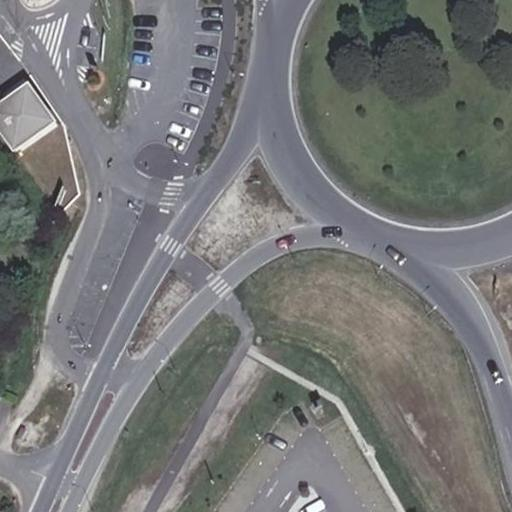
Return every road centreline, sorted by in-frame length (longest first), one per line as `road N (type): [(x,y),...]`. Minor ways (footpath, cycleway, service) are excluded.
road 1 (secondary): [(269,89),(99,383),(62,491)]
road 2 (secondary): [(62,491),(237,273),(285,245),(346,226)]
road 3 (primary): [(411,251),(484,342),(511,432)]
road 4 (primary): [(269,89),(291,166),(346,226)]
